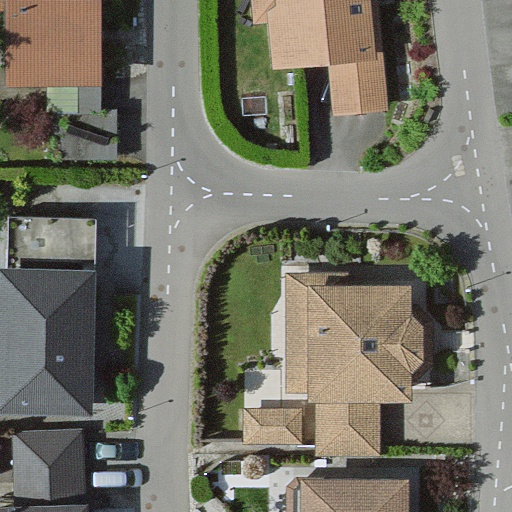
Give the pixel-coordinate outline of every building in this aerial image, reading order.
[(107,3),(73,2),(72,0),(0,0),(0,20),(11,20),(9,90),(105,92),(107,3)] [(336,127),(388,123),(379,0),(254,0),(257,36),(273,35),(276,74),(332,70),(336,127)] [(102,278),(3,276),(0,413),(99,415),(102,278)] [(420,406),(420,383),(433,369),(433,338),(417,325),(417,294),(288,294),(289,401),(317,401),(317,462),(383,462),(382,407),(420,406)] [(302,454),(303,420),(246,419),(245,453),(302,454)] [(87,511),(86,443),(14,444),(15,511),(87,511)] [(413,511),(413,490),(308,489),(307,511),(413,511)]
